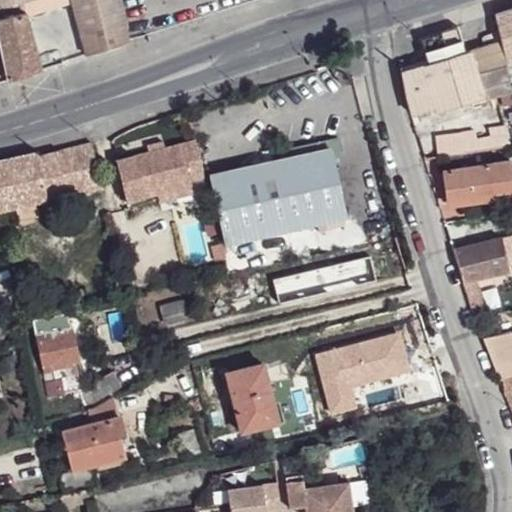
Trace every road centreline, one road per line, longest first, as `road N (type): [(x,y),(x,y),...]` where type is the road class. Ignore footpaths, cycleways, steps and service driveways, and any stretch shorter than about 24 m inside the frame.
road 1 (residential): [(508,511),(502,464),(441,286),(366,17)]
road 2 (secondary): [(366,17),(0,134)]
